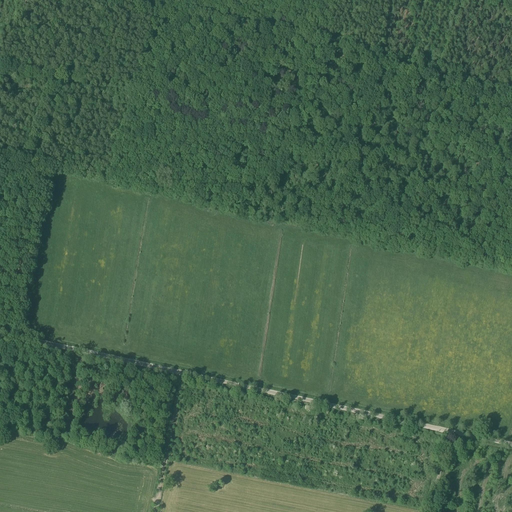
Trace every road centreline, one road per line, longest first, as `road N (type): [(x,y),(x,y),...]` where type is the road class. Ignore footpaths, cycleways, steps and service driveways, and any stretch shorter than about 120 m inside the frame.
road 1 (unclassified): [(511,444),(0,333)]
road 2 (track): [(182,373),(155,511)]
